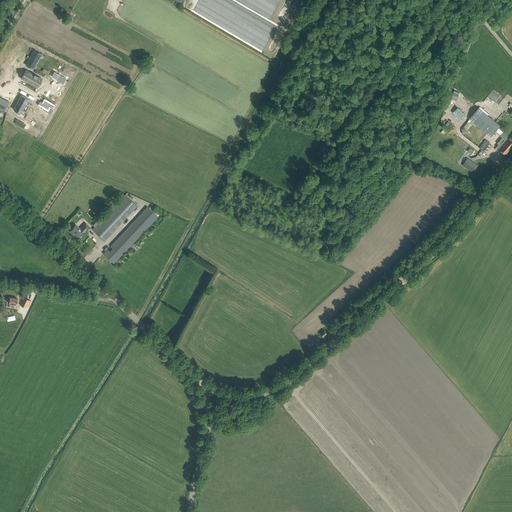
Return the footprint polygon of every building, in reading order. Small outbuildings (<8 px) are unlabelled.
[(32,54),(26,64),(33,68),(39,57),(32,54)] [(42,79),(26,70),(21,78),(37,87),(42,79)] [(21,95),(13,109),(20,113),(25,104),(29,106),(31,101),(21,95)] [(0,98),(0,108),(5,111),(9,103),(0,98)] [(40,101),(38,104),(42,107),(48,110),(50,107),(53,108),(55,104),(51,102),(52,102),(44,98),(42,102),(40,101)] [(459,119),(464,114),(457,107),(452,112),(459,119)] [(469,118),(491,137),(500,125),(478,107),(469,118)] [(508,138),(506,136),(500,144),(499,144),(496,147),(505,155),(511,147),(507,143),(509,141),(507,139),(508,138)] [(479,148),(482,150),(486,152),(491,145),(484,141),(479,148)] [(467,159),(463,165),(473,172),(477,166),(467,159)] [(104,241),(136,207),(137,206),(125,194),(92,229),(104,241)] [(110,246),(113,249),(110,252),(107,249),(103,254),(114,263),(157,216),(147,207),(110,246)] [(70,231),(74,235),(73,236),(77,239),(84,232),(86,229),(88,231),(91,228),(85,223),(81,228),(76,224),(70,231)] [(12,308),(15,308),(16,304),(17,298),(10,297),(9,303),(12,304),(12,308)] [(29,305),(31,301),(24,298),(22,302),(21,305),(25,307),(27,305),(28,306),(29,305)]
